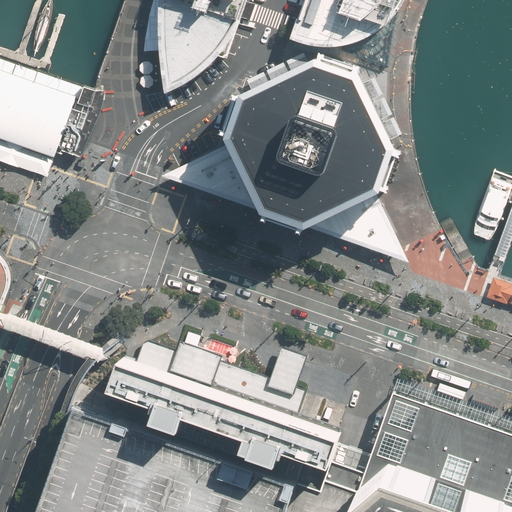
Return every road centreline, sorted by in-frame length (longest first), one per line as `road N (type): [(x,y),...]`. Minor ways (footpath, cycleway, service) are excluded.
road 1 (secondary): [(511,373),(98,239)]
road 2 (residential): [(98,239),(152,137),(230,81),(282,0)]
road 3 (secondary): [(60,329),(63,383),(18,511)]
road 4 (secondary): [(0,391),(45,290),(98,239)]
road 5 (secondary): [(60,329),(0,480)]
